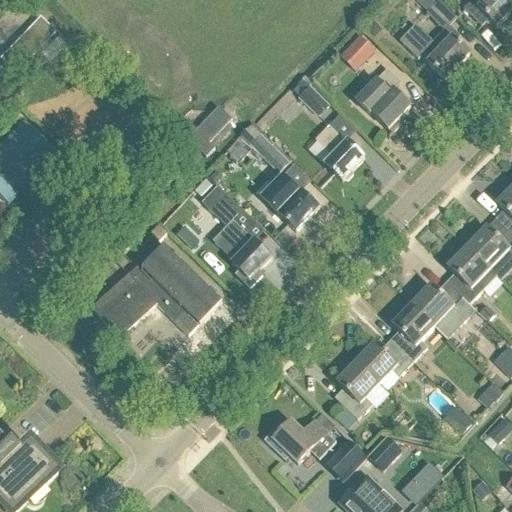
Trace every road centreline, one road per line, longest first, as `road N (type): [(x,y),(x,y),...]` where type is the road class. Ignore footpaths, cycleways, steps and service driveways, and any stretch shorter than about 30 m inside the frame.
road 1 (tertiary): [(158,466),(511,104)]
road 2 (residential): [(158,466),(0,312)]
